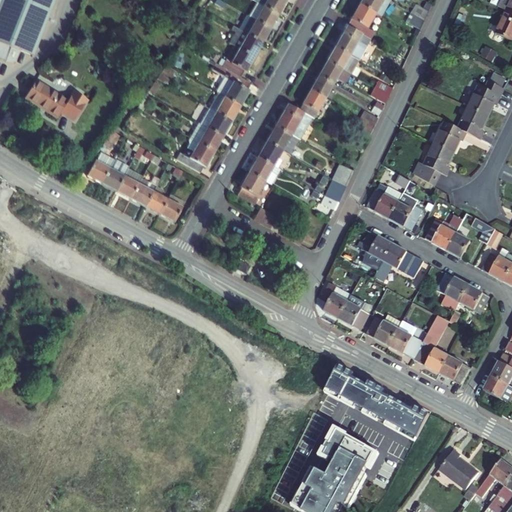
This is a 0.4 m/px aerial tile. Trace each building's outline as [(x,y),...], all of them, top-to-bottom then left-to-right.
[(0,0),(0,43),(11,47),(19,51),(32,56),(54,0),(0,0)] [(227,4),(219,0),(216,0),(214,3),(224,9),(227,4)] [(254,0),(254,1),(257,3),(278,15),(286,0),(254,0)] [(390,1),(388,0),(361,0),(360,4),(376,13),(381,16),(390,1)] [(511,0),(501,0),(498,7),(507,11),(511,13),(511,0)] [(257,3),(249,17),(270,29),(278,15),(257,3)] [(376,13),(360,4),(347,26),(370,39),(375,32),(367,28),(376,13)] [(416,4),(411,13),(425,21),(429,12),(416,4)] [(511,13),(507,11),(496,34),(511,41),(511,13)] [(406,22),(420,30),(425,21),(411,13),(406,22)] [(249,17),(247,16),(239,30),(262,43),(270,29),(249,17)] [(370,39),(347,26),(335,47),(358,60),(370,39)] [(262,43),(239,30),(233,27),(232,29),(236,32),(229,43),(239,49),(254,57),(262,43)] [(0,59),(5,61),(6,60),(11,47),(0,43),(0,59)] [(19,51),(11,47),(6,60),(11,63),(15,61),(19,51)] [(358,60),(335,47),(327,61),(350,74),(350,75),(358,60)] [(231,52),(222,67),(240,77),(244,71),(246,72),(254,57),(239,49),(236,55),(231,52)] [(350,74),(327,61),(319,75),(333,84),(336,78),(345,83),(350,74)] [(240,107),(249,91),(248,90),(251,84),(240,77),(222,67),(216,63),(212,70),(225,77),(216,93),(218,94),(240,107)] [(175,71),(166,66),(157,79),(167,84),(175,71)] [(333,84),(319,75),(311,90),(325,98),(333,84)] [(58,118),(61,113),(68,101),(35,81),(25,98),(58,118)] [(379,81),(375,89),(389,97),(393,88),(379,81)] [(160,85),(155,82),(149,91),(154,94),(160,85)] [(479,87),(469,108),(488,117),(494,105),(496,106),(504,89),(488,82),(484,89),(479,87)] [(371,96),(385,104),(389,97),(375,89),(371,96)] [(325,98),(311,90),(298,111),(312,118),(313,119),(325,98)] [(68,101),(61,113),(75,121),(88,100),(74,91),(68,101)] [(240,107),(218,94),(209,109),(231,122),(240,107)] [(143,99),(138,107),(143,111),(148,102),(143,99)] [(377,102),(374,107),(381,111),(384,107),(377,102)] [(298,111),(288,104),(275,127),(298,140),(299,140),(312,118),(298,111)] [(381,111),(374,107),(371,112),(378,116),(381,111)] [(482,130),(488,117),(469,108),(458,129),(466,133),(480,140),(484,131),(482,130)] [(231,122),(209,109),(200,124),(223,137),(231,122)] [(365,111),(361,118),(374,126),(378,119),(365,111)] [(374,126),(361,118),(356,127),(370,135),(374,126)] [(223,137),(200,124),(199,123),(190,139),(198,143),(214,152),(223,137)] [(458,129),(445,123),(435,144),(454,154),(460,141),(462,142),(466,133),(458,129)] [(298,140),(275,127),(266,142),(282,151),(289,155),(298,140)] [(112,131),(103,145),(111,150),(120,136),(112,131)] [(186,149),(193,153),(198,143),(190,139),(188,141),(189,144),(186,149)] [(282,151),(266,142),(258,157),(273,166),(277,168),(282,161),(278,159),(282,151)] [(176,160),(200,173),(203,167),(205,168),(214,152),(198,143),(193,153),(186,149),(183,155),(180,153),(176,160)] [(454,154),(435,144),(425,165),(420,163),(414,175),(434,187),(441,173),(446,176),(450,167),(448,166),(454,154)] [(139,160),(144,150),(139,147),(134,158),(139,160)] [(154,156),(147,152),(144,156),(151,160),(154,156)] [(87,176),(102,184),(114,160),(101,153),(96,162),(95,161),(87,176)] [(154,156),(151,160),(158,164),(161,160),(154,156)] [(273,166),(258,157),(249,172),(265,181),(273,166)] [(114,160),(102,184),(116,191),(128,169),(129,168),(114,160)] [(352,171),(339,164),(332,179),(333,180),(345,187),(352,171)] [(265,181),(271,185),(280,170),(277,168),(273,166),(265,181)] [(182,172),(175,168),(173,172),(180,176),(182,172)] [(128,169),(116,191),(131,199),(141,179),(142,177),(128,169)] [(241,188),(237,195),(254,205),(258,198),(256,197),(265,181),(249,172),(240,188),(241,188)] [(395,183),(406,189),(410,182),(400,175),(395,183)] [(141,179),(131,199),(145,207),(156,187),(141,179)] [(346,187),(345,187),(333,180),(325,196),(338,203),(346,187)] [(156,187),(145,207),(159,214),(167,199),(160,196),(163,190),(156,187)] [(403,195),(389,187),(384,195),(377,191),(368,208),(390,220),(403,195)] [(167,199),(159,214),(174,222),(185,202),(170,194),(167,199)] [(403,195),(390,220),(412,232),(423,211),(416,207),(418,201),(404,194),(403,195)] [(338,203),(325,196),(321,204),(335,211),(338,203)] [(254,220),(260,223),(267,211),(261,208),(254,220)] [(260,223),(265,227),(272,215),(267,211),(260,223)] [(272,215),(265,227),(271,230),(278,218),(272,215)] [(436,219),(425,240),(447,251),(456,234),(463,221),(455,216),(450,225),(444,222),(444,223),(436,219)] [(278,218),(271,230),(277,233),(283,221),(278,218)] [(476,219),(472,227),(484,233),(480,241),(487,245),(495,230),(476,219)] [(277,233),(282,236),(289,224),(283,221),(277,233)] [(289,224),(282,236),(288,239),(295,227),(289,224)] [(295,227),(288,239),(293,243),(300,231),(295,227)] [(293,243),(299,246),(306,234),(300,231),(293,243)] [(502,236),(496,232),(488,245),(495,249),(502,236)] [(366,260),(381,268),(393,245),(371,233),(362,250),(369,255),(366,260)] [(456,234),(447,251),(461,259),(471,242),(456,234)] [(424,262),(393,245),(381,268),(375,278),(384,282),(392,267),(415,279),(424,262)] [(482,270),(504,282),(511,267),(511,255),(509,254),(510,253),(503,249),(499,258),(491,254),(482,270)] [(442,305),(455,312),(469,286),(446,274),(437,291),(446,296),(442,305)] [(328,304),(324,312),(338,320),(351,296),(352,295),(330,284),(321,300),(328,304)] [(490,298),(469,286),(455,312),(450,322),(455,325),(464,310),(475,316),(477,313),(481,315),(490,298)] [(351,296),(338,320),(360,331),(370,314),(367,313),(369,309),(364,307),(366,303),(351,296)] [(402,323),(388,315),(388,317),(383,314),(380,320),(376,318),(367,335),(389,347),(402,323)] [(424,343),(415,361),(440,374),(449,357),(435,349),(450,322),(438,316),(424,343)] [(415,361),(424,343),(413,337),(417,330),(403,322),(402,323),(389,347),(415,361)] [(509,386),(511,379),(511,358),(503,354),(492,376),(509,386)] [(449,357),(440,374),(462,386),(471,368),(449,357)] [(430,413),(338,363),(323,397),(413,446),(430,413)] [(511,387),(509,386),(492,376),(484,391),(509,404),(511,397),(511,387)] [(299,511),(349,511),(382,453),(333,426),(317,457),(332,464),(326,477),(309,468),(289,507),(299,511)] [(454,450),(439,470),(466,490),(479,473),(459,458),(461,456),(454,450)] [(490,476),(496,481),(505,487),(511,476),(511,468),(501,460),(490,476)] [(388,486),(397,468),(382,461),(374,479),(388,486)] [(486,481),(492,486),(496,481),(490,476),(486,481)] [(493,502),(489,507),(495,511),(508,511),(511,508),(511,476),(505,487),(497,497),(493,502)] [(479,490),(471,500),(482,508),(487,501),(483,498),(485,495),(492,486),(486,481),(479,490)] [(471,500),(479,490),(473,486),(465,496),(471,500)]
